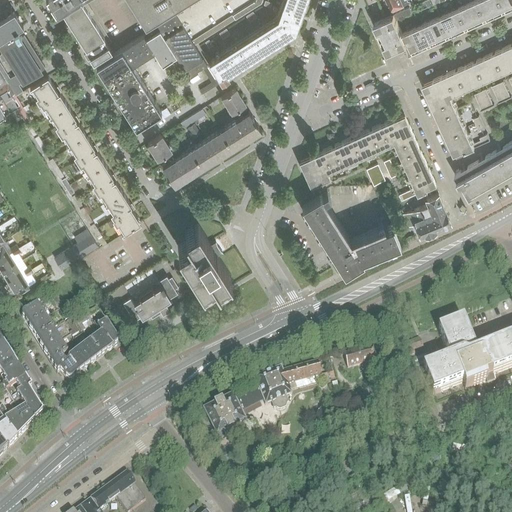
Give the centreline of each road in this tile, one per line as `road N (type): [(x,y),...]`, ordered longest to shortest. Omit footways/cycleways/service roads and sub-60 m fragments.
road 1 (residential): [(256,232),(157,198),(27,0)]
road 2 (secondary): [(298,321),(511,214)]
road 3 (secondary): [(149,406),(298,321)]
road 4 (secondary): [(298,321),(143,394)]
road 5 (residential): [(80,440),(0,307)]
road 6 (residential): [(467,202),(458,199),(403,76)]
road 7 (residential): [(165,430),(51,511)]
road 8 (tertiary): [(256,232),(299,109)]
